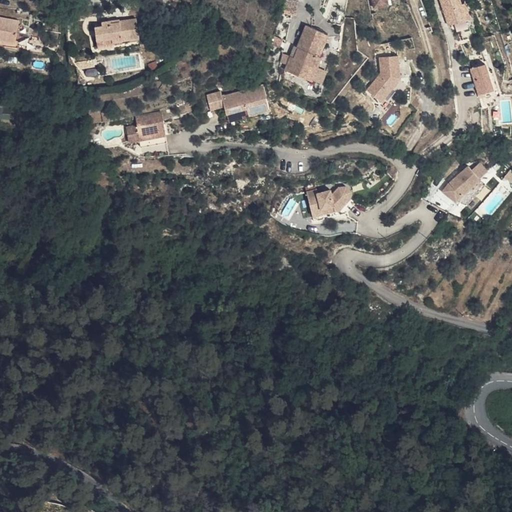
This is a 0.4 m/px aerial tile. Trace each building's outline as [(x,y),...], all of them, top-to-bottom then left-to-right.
[(462,0),(441,0),(450,24),(468,18),(462,0)] [(141,39),(138,16),(123,18),(123,20),(113,22),(113,19),(89,23),(93,50),(116,46),(115,40),(125,39),(125,41),(141,39)] [(20,26),(0,23),(0,47),(16,50),(20,26)] [(323,34),(301,27),(295,50),(293,49),(286,73),(313,80),(314,75),(318,63),(320,58),(317,56),(323,34)] [(0,53),(15,56),(16,50),(0,47),(0,53)] [(382,73),(368,90),(383,102),(401,78),(398,55),(380,58),(382,73)] [(158,60),(150,63),(153,70),(160,67),(158,60)] [(318,63),(314,75),(324,78),(327,66),(318,63)] [(495,88),(487,63),(472,67),(480,93),(495,88)] [(265,85),(212,98),(215,108),(225,105),(227,114),(248,109),(250,115),(271,110),(265,85)] [(131,141),(141,139),(142,145),(168,140),(162,109),(137,114),(138,123),(128,125),(131,141)] [(444,166),(440,170),(446,176),(455,167),(449,161),(444,166)] [(446,191),(458,202),(483,180),(472,167),(454,182),(446,191)] [(488,186),(483,180),(458,202),(465,205),(488,186)] [(311,214),(321,212),(320,207),(331,203),(333,208),(337,207),(340,204),(345,210),(353,200),(348,195),(349,189),(343,185),(337,185),(330,193),(328,188),(316,192),(315,188),(304,191),(308,203),(311,214)] [(308,203),(300,206),(303,216),(311,214),(308,203)] [(331,203),(320,207),(321,212),(333,208),(331,203)]
